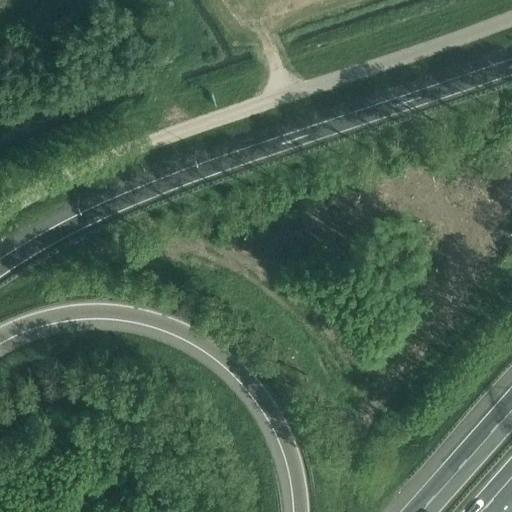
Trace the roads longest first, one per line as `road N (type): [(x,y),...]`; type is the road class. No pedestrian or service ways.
road 1 (motorway): [(511,68),(150,191),(0,267)]
road 2 (unclassified): [(511,17),(172,131),(0,212)]
road 3 (motorway): [(0,333),(51,313),(96,310),(142,316),(209,346),(272,413),(292,457),(300,511)]
road 4 (motorway): [(511,406),(418,511)]
